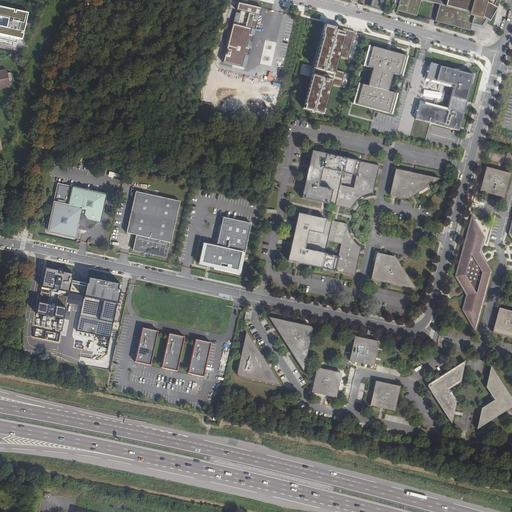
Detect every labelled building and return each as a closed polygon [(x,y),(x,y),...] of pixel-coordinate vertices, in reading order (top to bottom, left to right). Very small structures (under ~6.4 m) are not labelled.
[(398,0),(395,13),(415,19),(420,2),(438,7),(433,24),(468,34),(471,27),(480,29),(495,2),(495,0),(398,0)] [(236,4),(219,65),(241,71),(258,10),(236,4)] [(0,43),(12,47),(14,39),(22,41),(26,22),(28,13),(0,7),(0,43)] [(293,23),(285,63),(293,64),(300,25),(293,23)] [(348,60),(355,32),(326,24),(312,77),(303,108),(323,114),(331,85),(340,87),(344,72),(335,70),(339,57),(348,60)] [(407,56),(369,46),(363,66),(372,68),(367,86),(358,83),(352,104),(375,110),(391,115),(397,94),(388,91),(392,74),(401,76),(407,56)] [(464,72),(430,63),(426,79),(453,86),(447,109),(419,102),(415,119),(458,131),(459,126),(471,83),(470,83),(470,81),(471,81),(473,74),(466,72),(466,73),(464,73),(464,72)] [(0,88),(12,86),(11,83),(14,82),(15,81),(16,80),(16,78),(16,77),(15,75),(15,74),(13,72),(11,71),(9,71),(8,68),(0,70),(0,88)] [(365,193),(368,193),(371,192),(377,165),(313,151),(303,197),(337,205),(349,207),(351,204),(353,201),(356,199),(359,197),(362,195),(365,193)] [(504,198),(510,174),(486,168),(479,191),(504,198)] [(412,173),(395,169),(389,195),(391,196),(408,200),(438,179),(412,173)] [(101,224),(107,194),(59,183),(47,233),(76,239),(79,226),(86,228),(88,221),(101,224)] [(145,192),(135,190),(125,233),(136,235),(133,250),(165,257),(168,242),(169,242),(179,200),(145,192)] [(349,237),(348,235),(347,233),(347,230),(346,228),(346,224),(333,221),(299,214),(288,261),(294,262),(322,269),(355,275),(361,248),(356,245),(353,243),(351,241),(350,239),(349,237)] [(241,273),(252,223),(223,217),(217,246),(203,243),(199,264),(241,273)] [(485,239),(471,217),(470,221),(455,276),(459,285),(460,286),(464,292),(465,294),(466,296),(462,310),(475,332),(492,271),(481,253),(485,239)] [(413,291),(393,258),(379,255),(376,254),(371,280),(375,281),(413,291)] [(72,280),(74,273),(46,267),(42,286),(70,292),(72,280)] [(121,284),(88,278),(87,283),(72,280),(70,292),(85,295),(74,347),(106,354),(121,284)] [(66,299),(40,295),(32,337),(58,342),(66,299)] [(511,338),(511,311),(500,308),(493,334),(511,338)] [(308,327),(271,319),(303,370),(307,354),(311,332),(311,330),(310,328),(308,327)] [(158,331),(142,328),(135,362),(150,365),(158,331)] [(184,337),(169,334),(161,368),(177,371),(184,337)] [(279,385),(246,334),(238,371),(238,373),(238,374),(239,375),(241,377),(279,385)] [(378,343),(355,338),(350,362),(372,367),(378,343)] [(211,343),(195,339),(188,374),(203,377),(211,343)] [(461,376),(464,362),(427,385),(450,423),(453,410),(455,403),(447,391),(459,383),(461,376)] [(511,407),(511,402),(491,368),(488,380),(486,388),(494,401),(481,409),(480,416),(479,422),(477,429),(506,411),(511,407)] [(335,398),(340,375),(317,370),(312,393),(335,398)] [(394,411),(399,388),(376,383),(370,406),(394,411)]
